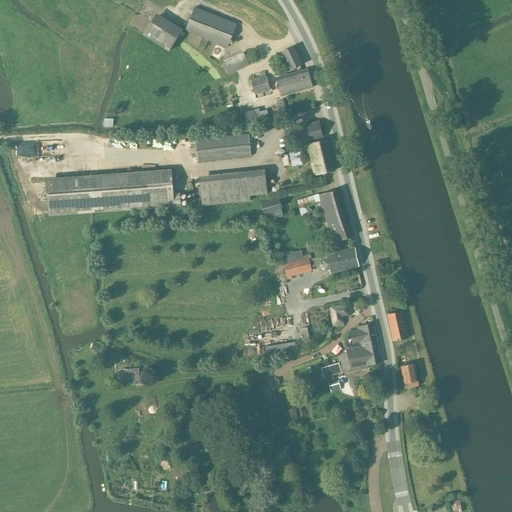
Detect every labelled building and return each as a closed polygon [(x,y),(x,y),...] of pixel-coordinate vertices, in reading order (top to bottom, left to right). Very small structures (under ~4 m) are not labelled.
[(194,7),(185,31),(227,48),(237,24),(194,7)] [(143,35),(169,51),(183,30),(156,13),(143,35)] [(281,52),(289,70),(302,64),(294,46),(281,52)] [(243,53),(223,62),(229,75),(249,65),(243,53)] [(282,96),(313,88),(308,69),(277,77),(282,96)] [(260,73),(260,76),(251,78),(255,95),(270,91),(267,75),(265,75),(264,72),(260,73)] [(259,108),(241,113),(244,126),(263,121),(259,108)] [(301,142),(302,145),(308,144),(311,143),(310,139),(322,136),(319,121),(295,127),(299,143),(301,142)] [(198,162),(251,156),(249,133),(195,139),(198,162)] [(311,143),(308,144),(313,175),(335,170),(329,139),(311,143)] [(59,142),(17,143),(17,158),(23,158),(23,176),(52,176),(51,158),(59,157),(59,142)] [(284,169),(303,164),(300,150),(281,155),(284,169)] [(134,159),(162,160),(163,152),(134,151),(134,159)] [(46,178),(49,216),(181,207),(181,193),(174,194),(173,169),(46,178)] [(268,194),(265,169),(199,176),(202,206),(251,201),(250,196),(268,194)] [(319,195),(317,196),(319,202),(325,219),(333,243),(351,236),(352,236),(345,213),(338,189),(319,195)] [(265,214),(282,209),(279,197),(261,202),(265,214)] [(355,248),(327,254),(327,255),(328,258),(331,272),(359,265),(355,248)] [(281,254),(284,264),(308,258),(309,259),(311,258),(310,254),(303,256),(301,250),(293,252),(287,253),(281,254)] [(308,258),(284,264),(283,264),(287,277),(305,272),(312,270),(311,267),(309,260),(309,259),(308,258)] [(333,327),(343,325),(342,316),(352,314),(350,304),(330,307),(333,327)] [(393,341),(408,338),(403,311),(387,314),(393,341)] [(361,342),(361,344),(377,341),(373,324),(358,327),(358,330),(350,332),(353,343),(361,342)] [(269,359),(299,353),(296,341),(266,346),(269,359)] [(377,341),(361,344),(362,346),(348,349),(352,371),(367,368),(367,365),(381,362),(377,341)] [(321,359),(322,365),(342,362),(341,356),(321,359)] [(330,365),(322,368),(324,377),(341,372),(338,363),(330,365)] [(402,365),(405,388),(419,386),(415,363),(402,365)] [(130,370),(123,371),(124,379),(133,379),(132,369),(130,369),(130,370)] [(308,381),(322,377),(321,373),(306,376),(308,381)] [(338,381),(329,383),(331,391),(340,389),(338,381)] [(277,404),(275,392),(267,393),(269,405),(277,404)] [(298,419),(296,408),(288,409),(290,420),(298,419)] [(448,507),(452,507),(452,511),(461,511),(462,511),(461,505),(459,500),(448,502),(448,507)]
